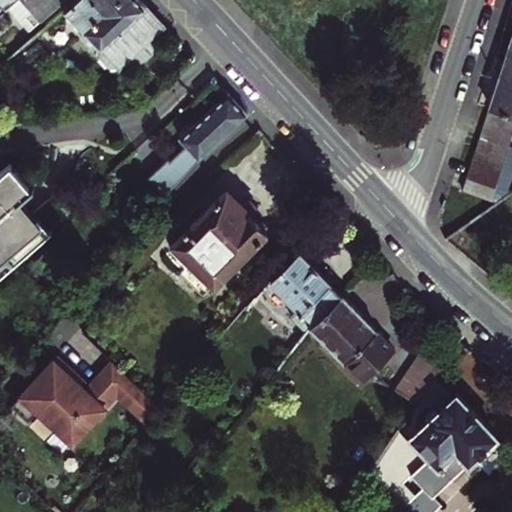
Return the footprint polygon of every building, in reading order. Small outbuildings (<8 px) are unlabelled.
[(0,0),(0,8),(5,14),(21,0),(0,0)] [(23,0),(42,22),(67,0),(23,0)] [(142,4),(138,0),(76,0),(69,7),(65,10),(68,13),(68,20),(76,29),(83,30),(103,52),(102,59),(110,68),(118,69),(119,70),(130,60),(135,65),(142,65),(152,56),(153,49),(169,33),(142,4)] [(511,73),(508,72),(502,89),(496,108),(511,113),(511,73)] [(168,197),(250,117),(243,110),(231,98),(184,141),(190,147),(155,183),(168,197)] [(511,113),(496,108),(487,135),(511,143),(511,113)] [(511,143),(487,135),(485,135),(481,150),(511,160),(511,155),(511,143)] [(481,150),(476,163),(506,173),(511,160),(481,150)] [(0,267),(23,247),(19,243),(40,224),(19,199),(32,188),(9,162),(0,170),(0,267)] [(476,163),(472,176),(502,185),(506,173),(476,163)] [(472,176),(467,191),(473,189),(497,201),(502,185),(472,176)] [(255,212),(235,191),(175,246),(187,259),(193,254),(220,283),(274,232),(255,212)] [(324,272),(303,250),(297,255),(275,276),(249,305),(255,311),(267,300),(291,326),(280,337),(260,355),(274,369),(314,329),(347,296),(324,272)] [(211,291),(220,283),(193,254),(187,259),(183,262),(211,291)] [(368,318),(347,296),(314,329),(342,357),(342,367),(308,399),(321,412),(379,358),(368,347),(382,334),(368,318)] [(267,300),(255,311),(280,337),(291,326),(267,300)] [(160,407),(106,363),(85,387),(69,372),(57,361),(18,401),(66,449),(114,399),(145,425),(160,407)] [(408,448),(398,437),(389,449),(373,473),(391,493),(429,457),(455,485),(476,466),(500,442),(459,399),(441,416),(437,412),(427,422),(431,426),(408,448)]
